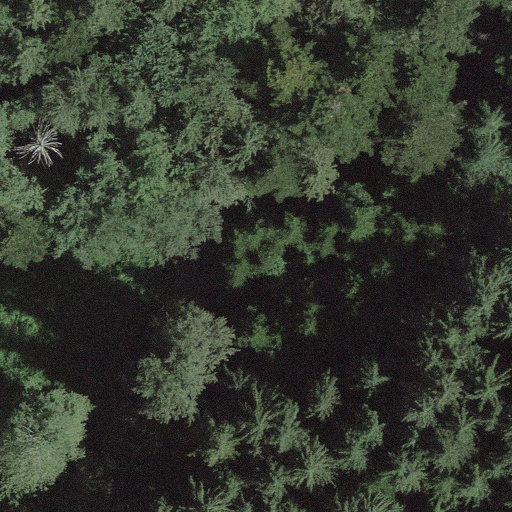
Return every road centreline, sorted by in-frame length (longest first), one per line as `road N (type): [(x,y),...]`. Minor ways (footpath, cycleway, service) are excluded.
road 1 (track): [(498,0),(482,75),(390,145),(231,168),(202,197),(177,496),(185,511)]
road 2 (track): [(194,290),(340,454),(445,511)]
road 3 (track): [(231,168),(170,124),(0,58)]
